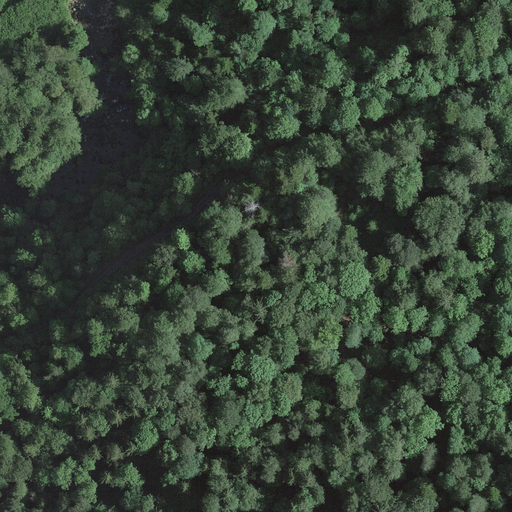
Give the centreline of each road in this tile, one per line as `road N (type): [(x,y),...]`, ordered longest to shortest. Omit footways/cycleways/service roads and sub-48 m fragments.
road 1 (track): [(0,497),(49,402),(165,312),(286,323),(369,302),(437,266),(511,267)]
road 2 (unclassified): [(0,345),(56,323),(124,259),(259,160),(511,75)]
